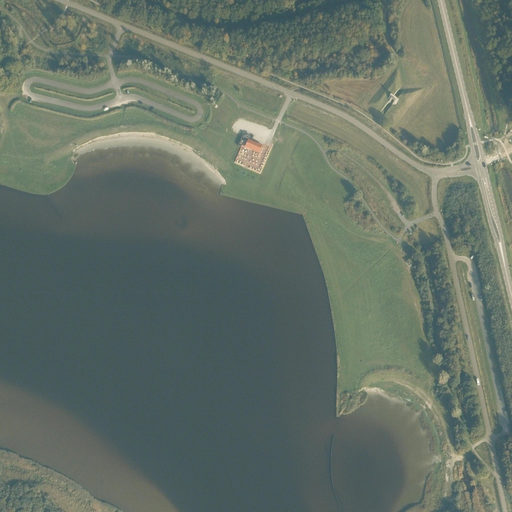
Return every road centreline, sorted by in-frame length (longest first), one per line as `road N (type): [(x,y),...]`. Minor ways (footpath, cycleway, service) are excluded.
road 1 (tertiary): [(59,0),(327,107),(438,172)]
road 2 (unclassified): [(505,511),(433,204),(438,172)]
road 3 (primary): [(479,165),(440,0)]
road 4 (primary): [(511,301),(479,165)]
